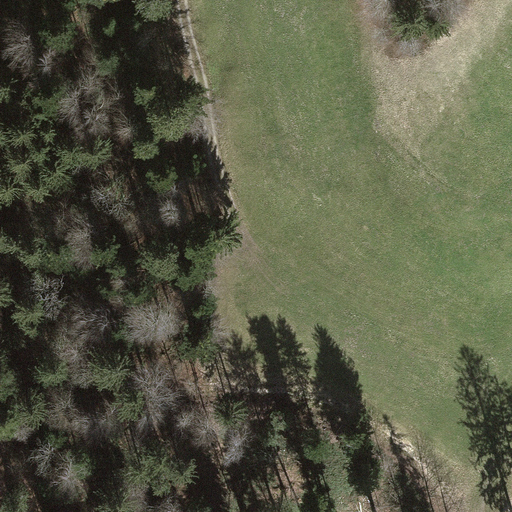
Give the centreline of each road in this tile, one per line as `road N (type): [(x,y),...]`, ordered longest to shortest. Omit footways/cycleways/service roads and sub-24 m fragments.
road 1 (track): [(0,263),(27,346),(91,448),(142,489),(196,511)]
road 2 (track): [(252,249),(231,219),(179,0)]
